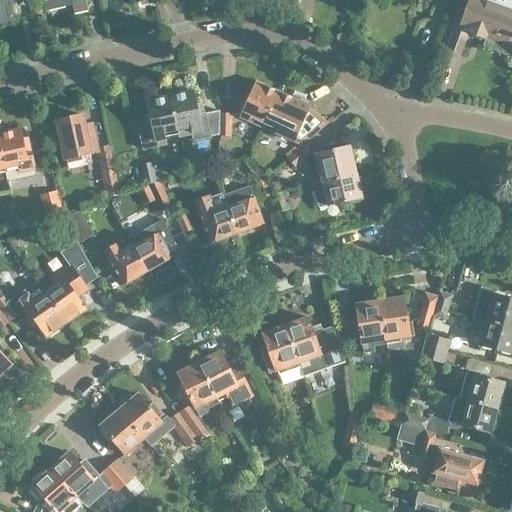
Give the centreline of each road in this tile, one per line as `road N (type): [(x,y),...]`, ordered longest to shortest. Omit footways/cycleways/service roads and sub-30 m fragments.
road 1 (residential): [(0,448),(55,393),(172,312),(326,254),(413,239)]
road 2 (residential): [(0,83),(237,32),(266,33),(320,55),(394,119)]
road 3 (residential): [(413,239),(412,180),(394,119)]
road 4 (residential): [(394,119),(419,115),(511,132)]
